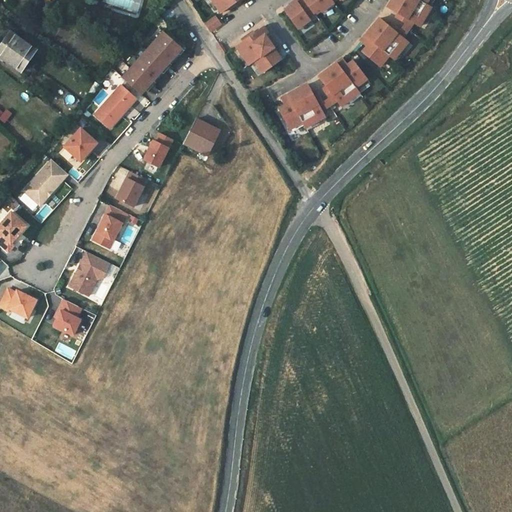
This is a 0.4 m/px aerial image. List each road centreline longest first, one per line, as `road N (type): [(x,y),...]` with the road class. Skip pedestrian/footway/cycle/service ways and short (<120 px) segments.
road 1 (unclassified): [(459,511),(329,221),(314,206)]
road 2 (tertiary): [(225,511),(263,301),(314,206)]
road 3 (residential): [(40,267),(54,262),(103,171),(211,51)]
road 4 (tertiary): [(314,206),(438,85),(489,20)]
road 5 (residential): [(379,0),(311,68),(264,6),(211,51)]
road 6 (residential): [(211,51),(314,206)]
